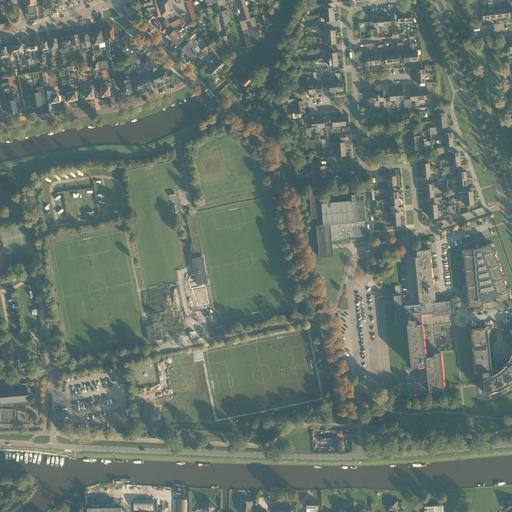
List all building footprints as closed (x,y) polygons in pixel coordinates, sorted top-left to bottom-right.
[(25,0),(26,8),(27,15),(36,15),(37,15),(36,14),(37,14),(37,12),(36,12),(36,7),(37,7),(36,0),(25,0)] [(55,0),(54,0),(43,0),(44,4),(45,4),(45,9),(48,9),(49,9),(50,9),(51,9),(52,9),(53,9),(52,1),(55,1),(55,0)] [(156,18),(170,14),(170,17),(174,16),(173,13),(174,13),(170,0),(166,0),(158,2),(157,0),(145,0),(141,1),(144,12),(154,9),(156,18)] [(199,1),(200,7),(201,9),(205,8),(205,6),(203,0),(193,0),(194,3),(199,1)] [(254,17),(250,18),(244,0),(237,0),(244,20),(240,22),(242,31),(243,31),(247,47),(254,42),(258,39),(261,38),(258,28),(256,24),(254,17)] [(486,12),(482,12),(483,20),(487,20),(487,21),(490,20),(490,19),(489,11),(488,12),(488,9),(486,9),(486,12)] [(231,24),(227,10),(221,12),(225,26),(231,24)] [(268,10),(265,12),(264,12),(268,25),(273,24),(268,10)] [(406,28),(404,13),(400,13),(400,14),(397,14),(398,23),(402,23),(403,28),(406,28)] [(147,19),(151,23),(155,19),(155,18),(151,14),(147,19)] [(229,43),(223,18),(219,19),(219,22),(217,23),(221,37),(224,37),(226,44),(229,43)] [(159,31),(160,30),(164,27),(161,24),(160,24),(155,19),(151,24),(159,31)] [(161,24),(164,27),(166,28),(168,27),(170,29),(172,27),(170,24),(165,19),(161,24)] [(107,41),(105,42),(106,51),(107,58),(111,57),(109,46),(110,46),(109,41),(111,41),(110,39),(115,39),(114,33),(113,33),(112,28),(105,29),(106,33),(105,33),(106,34),(107,40),(107,41)] [(171,38),(173,40),(181,31),(180,30),(179,31),(176,28),(168,36),(169,37),(170,39),(171,38)] [(181,31),(173,40),(175,43),(177,45),(177,44),(178,45),(183,39),(183,38),(181,37),(180,36),(183,34),(183,35),(187,30),(185,28),(184,29),(183,29),(181,31)] [(93,51),(100,50),(98,43),(103,42),(101,31),(100,31),(100,30),(97,31),(97,32),(96,32),(92,33),(93,43),(92,43),(93,51)] [(82,34),(81,34),(83,43),(86,42),(87,47),(91,47),(89,39),(88,33),(85,33),(84,33),(82,33),(82,34)] [(77,49),(80,48),(79,44),(78,35),(74,35),(72,35),(72,36),(71,36),(73,45),(76,44),(77,49)] [(60,37),(60,38),(59,38),(61,49),(62,52),(66,51),(65,49),(71,48),(70,44),(70,41),(69,36),(66,37),(65,37),(63,37),(62,37),(60,37)] [(52,39),(52,41),(50,41),(51,48),(48,49),(49,53),(50,58),(53,58),(52,52),(55,52),(54,48),(58,47),(57,39),(56,39),(55,38),(53,39),(52,39)] [(120,48),(121,47),(123,49),(121,51),(125,54),(126,53),(131,57),(130,59),(134,63),(138,58),(137,57),(138,55),(135,53),(137,51),(132,47),(132,46),(126,41),(127,40),(123,38),(117,45),(120,48)] [(40,41),(41,45),(41,46),(42,50),(43,50),(43,52),(48,52),(48,53),(49,53),(48,49),(47,41),(44,41),(44,40),(44,41),(43,40),(41,41),(40,41)] [(184,51),(187,53),(195,44),(196,43),(194,41),(190,46),(188,43),(182,49),(183,49),(183,50),(184,51)] [(35,42),(29,43),(30,51),(34,50),(34,55),(39,54),(38,46),(36,46),(35,42)] [(197,46),(195,44),(187,53),(192,57),(194,55),(197,51),(194,49),(197,46)] [(366,66),(373,65),(372,51),(371,51),(371,47),(371,44),(365,44),(365,48),(369,47),(369,52),(370,57),(366,57),(366,66)] [(18,60),(16,45),(13,46),(12,46),(11,46),(10,46),(9,47),(11,55),(16,54),(17,60),(18,60)] [(417,61),(417,52),(412,53),(412,45),(409,45),(410,48),(411,62),(417,61)] [(0,56),(0,58),(7,57),(8,58),(7,58),(8,65),(11,64),(11,65),(9,52),(9,49),(7,49),(6,47),(4,47),(3,48),(2,47),(0,47),(0,56)] [(212,48),(209,51),(217,60),(221,57),(212,48)] [(143,70),(145,72),(153,62),(151,60),(149,58),(148,58),(142,64),(145,67),(143,70)] [(212,79),(215,82),(219,78),(215,74),(224,65),(219,60),(210,68),(208,70),(207,68),(204,71),(212,79)] [(94,70),(102,69),(101,61),(93,63),(94,70)] [(117,70),(115,62),(109,63),(111,71),(117,70)] [(155,64),(153,62),(145,72),(147,74),(149,70),(152,73),(158,66),(157,66),(158,66),(155,64)] [(158,73),(161,81),(164,80),(164,81),(167,80),(167,79),(167,78),(170,77),(167,72),(165,73),(164,71),(161,72),(159,69),(156,72),(157,74),(158,73)] [(143,80),(139,72),(137,73),(139,77),(144,89),(146,88),(149,87),(149,86),(150,86),(147,78),(143,80)] [(139,77),(137,73),(135,74),(138,82),(134,83),(137,91),(138,91),(141,90),(144,89),(139,77)] [(158,73),(157,74),(150,77),(153,85),(154,84),(154,85),(157,84),(157,83),(161,81),(158,73)] [(430,75),(416,77),(417,83),(425,83),(425,78),(430,78),(430,75)] [(120,85),(121,86),(122,86),(124,94),(127,93),(128,94),(129,94),(131,93),(132,93),(132,92),(128,76),(124,77),(125,80),(120,82),(120,83),(120,85)] [(242,83),(246,87),(253,79),(249,76),(242,83)] [(308,85),(308,86),(307,86),(306,82),(302,82),(302,91),(308,91),(309,94),(315,93),(314,79),(311,80),(312,85),(308,85)] [(101,91),(99,91),(100,93),(100,95),(102,96),(103,97),(105,98),(107,97),(107,96),(110,95),(109,90),(112,89),(110,82),(104,86),(104,88),(101,89),(101,91)] [(86,98),(89,98),(89,99),(94,98),(93,92),(96,91),(95,84),(85,90),(86,98)] [(35,92),(36,92),(36,93),(31,94),(32,102),(31,103),(32,108),(39,107),(39,104),(41,103),(41,104),(45,103),(43,87),(35,88),(35,92)] [(74,92),(71,87),(64,88),(65,96),(68,95),(69,102),(70,102),(75,101),(74,100),(77,99),(76,96),(77,96),(77,91),(76,91),(76,92),(74,92)] [(61,96),(58,96),(58,93),(47,90),(48,98),(51,97),(52,104),(56,103),(56,102),(61,101),(62,101),(61,96)] [(423,91),(417,92),(418,105),(420,105),(419,100),(429,99),(428,91),(423,92),(423,91)] [(376,93),(377,107),(379,107),(379,101),(381,101),(382,105),(384,105),(384,108),(387,108),(387,102),(385,102),(385,98),(383,99),(382,93),(376,93)] [(295,102),(295,95),(287,96),(288,99),(288,103),(294,102),(295,113),(293,113),(293,114),(293,118),(294,118),(300,118),(301,117),(300,114),(304,113),(303,101),(295,102)] [(8,109),(9,114),(15,113),(14,112),(17,111),(17,109),(21,108),(19,97),(14,98),(14,100),(6,102),(7,106),(7,107),(8,109)] [(432,118),(433,121),(446,120),(445,113),(436,114),(436,118),(432,118)] [(414,136),(410,137),(411,143),(424,142),(424,139),(418,140),(418,136),(421,136),(421,132),(414,133),(414,136)] [(389,182),(389,186),(396,185),(396,176),(391,176),(391,175),(388,175),(388,182),(389,182)] [(425,185),(425,191),(438,190),(438,187),(436,187),(436,183),(437,183),(436,180),(430,180),(430,183),(431,183),(431,184),(425,185)] [(350,240),(352,239),(355,239),(355,238),(366,237),(365,221),(366,221),(363,194),(355,195),(355,194),(351,195),(351,201),(321,203),(320,194),(309,195),(312,226),(316,226),(319,257),(333,256),(331,241),(349,240),(350,240)] [(474,249),(463,250),(467,289),(467,297),(467,298),(468,300),(468,307),(483,306),(482,302),(487,302),(491,301),(495,300),(496,303),(510,298),(491,243),(480,247),(481,249),(474,251),(474,249)] [(394,304),(392,304),(393,312),(395,312),(396,325),(407,324),(407,330),(411,367),(426,365),(427,382),(407,384),(408,388),(408,391),(410,391),(410,395),(429,393),(429,391),(444,390),(443,388),(443,387),(444,386),(441,353),(434,354),(434,356),(425,357),(422,324),(421,315),(432,314),(433,316),(451,314),(456,313),(455,304),(460,302),(465,300),(468,300),(467,298),(464,298),(460,299),(452,302),(453,311),(451,312),(450,301),(434,303),(433,300),(434,300),(433,291),(439,291),(439,289),(439,288),(438,287),(437,287),(436,286),(435,286),(433,285),(429,249),(416,250),(416,253),(416,256),(414,256),(419,299),(419,302),(420,302),(420,304),(402,306),(401,295),(393,296),(394,304)] [(191,258),(197,284),(207,282),(202,256),(191,258)] [(147,326),(149,340),(166,338),(166,333),(201,328),(194,281),(148,289),(154,325),(147,326)] [(511,357),(511,361),(508,365),(504,369),(500,372),(496,375),(494,372),(492,371),(491,371),(489,371),(485,328),(471,329),(472,333),(471,333),(474,370),(475,370),(476,373),(482,372),(484,393),(487,392),(490,392),(491,394),(496,393),(501,391),(506,388),(511,385),(511,384),(511,357)] [(40,354),(42,364),(45,364),(48,364),(47,363),(50,362),(49,359),(49,360),(47,352),(40,354)] [(26,362),(20,363),(20,360),(16,360),(18,371),(29,369),(28,363),(26,362)] [(26,405),(29,406),(29,402),(30,400),(31,398),(32,395),(32,393),(31,390),(30,388),(29,387),(27,386),(27,383),(0,389),(0,423),(15,424),(15,410),(25,410),(26,405)] [(341,450),(343,450),(342,441),(340,441),(340,440),(335,441),(336,452),(341,451),(341,450)] [(134,500),(134,511),(153,511),(153,499),(134,500)] [(177,511),(188,511),(188,499),(177,499),(177,511)] [(199,510),(200,511),(210,511),(216,507),(209,500),(202,507),(199,510)] [(388,503),(388,510),(392,510),(391,511),(401,511),(402,503),(397,503),(397,501),(391,501),(391,500),(387,500),(387,503),(388,503)] [(252,509),(252,502),(241,501),(240,511),(247,511),(248,509),(252,509)] [(317,511),(318,501),(307,501),(306,511),(317,511)]
